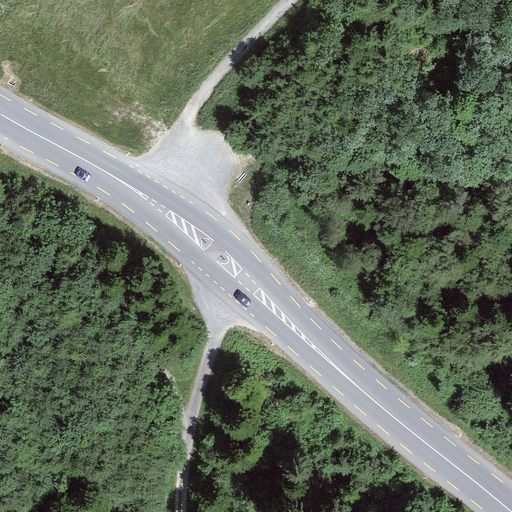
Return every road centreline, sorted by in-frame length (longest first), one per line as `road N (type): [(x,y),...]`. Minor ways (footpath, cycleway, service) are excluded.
road 1 (secondary): [(0,113),(172,215),(353,382),(511,511)]
road 2 (track): [(511,175),(292,152),(178,155)]
road 3 (track): [(178,155),(183,125),(213,80),(291,0)]
road 4 (track): [(244,277),(194,408)]
